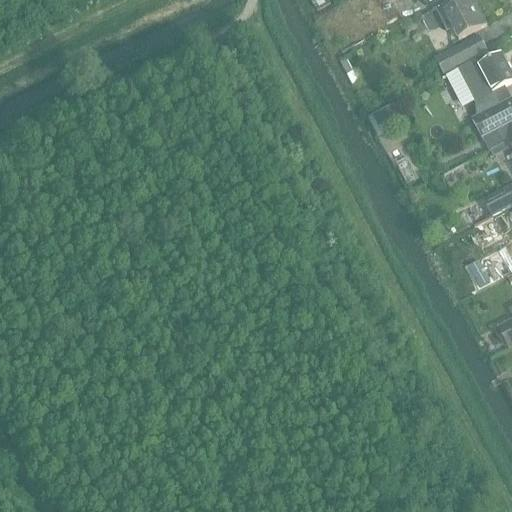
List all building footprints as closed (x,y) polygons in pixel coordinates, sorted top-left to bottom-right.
[(436,10),(447,31),(452,29),(458,41),(486,26),(471,0),(468,0),(462,3),(460,0),(454,0),(452,1),(436,10)] [(434,59),(443,76),(488,53),(480,37),(434,59)] [(476,61),(457,70),(474,103),(476,119),(471,122),(481,140),(488,155),(489,154),(509,144),(511,142),(511,103),(511,102),(504,88),(511,84),(511,83),(511,77),(511,76),(500,54),(478,65),(476,61)] [(346,60),(340,63),(352,85),(360,81),(356,74),(353,72),(346,60)] [(394,105),(372,117),(377,128),(399,116),(394,105)] [(408,148),(397,152),(402,171),(414,167),(408,148)] [(511,187),(483,202),(491,218),(511,207),(511,187)] [(489,284),(478,263),(468,268),(479,289),(489,284)] [(511,349),(511,320),(497,329),(509,351),(511,349)] [(511,389),(511,359),(501,343),(488,352),(511,389)]
